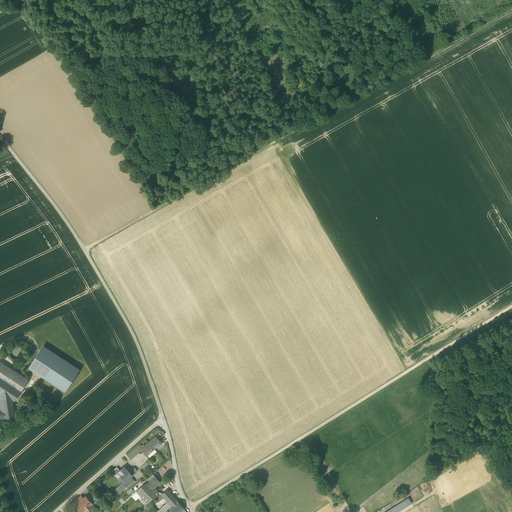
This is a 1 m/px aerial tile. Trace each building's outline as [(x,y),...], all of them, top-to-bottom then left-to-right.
[(43,346),(29,367),(65,391),(79,370),(43,346)] [(17,347),(14,347),(12,348),(9,350),(8,353),(9,356),(10,359),(12,360),(15,361),(18,361),(21,359),(22,357),(23,354),(22,351),(20,348),(17,347)] [(0,361),(0,378),(21,392),(29,380),(0,361)] [(21,392),(0,378),(0,390),(2,392),(12,399),(15,401),(21,392)] [(15,418),(12,399),(2,392),(4,409),(4,418),(15,418)] [(147,456),(151,452),(155,449),(162,443),(159,439),(156,436),(141,449),(142,450),(147,456)] [(127,455),(131,460),(142,450),(141,449),(138,445),(127,455)] [(118,473),(121,475),(127,470),(124,467),(120,471),(117,467),(112,472),(115,475),(118,473)] [(132,475),(132,476),(137,471),(134,468),(132,470),(129,467),(127,470),(132,475)] [(126,481),(130,477),(132,475),(127,470),(121,475),(126,481)] [(150,482),(155,477),(153,474),(147,479),(149,481),(150,482)] [(118,478),(122,483),(123,484),(126,481),(121,475),(118,478)] [(135,482),(130,477),(126,481),(130,485),(130,486),(135,482)] [(147,503),(148,502),(159,492),(158,492),(159,492),(154,487),(156,485),(156,486),(160,482),(155,477),(150,482),(149,481),(145,485),(144,484),(136,491),(136,492),(141,496),(147,503)] [(126,481),(123,484),(122,483),(115,489),(119,494),(126,488),(130,485),(126,481)] [(138,483),(132,487),(134,491),(141,486),(138,483)] [(141,496),(136,492),(132,496),(136,501),(141,496)] [(173,496),(170,493),(164,498),(167,501),(173,496)] [(92,503),(96,499),(92,494),(87,498),(92,503)] [(74,503),(77,505),(78,505),(77,504),(84,499),(81,496),(74,503)] [(180,511),(184,509),(173,496),(167,501),(169,502),(172,506),(164,511),(180,511)] [(78,505),(83,511),(85,510),(92,504),(86,497),(84,499),(77,504),(78,505)] [(397,511),(412,503),(408,498),(386,511),(397,511)] [(151,511),(164,511),(172,506),(169,502),(157,511),(154,509),(151,511)]
